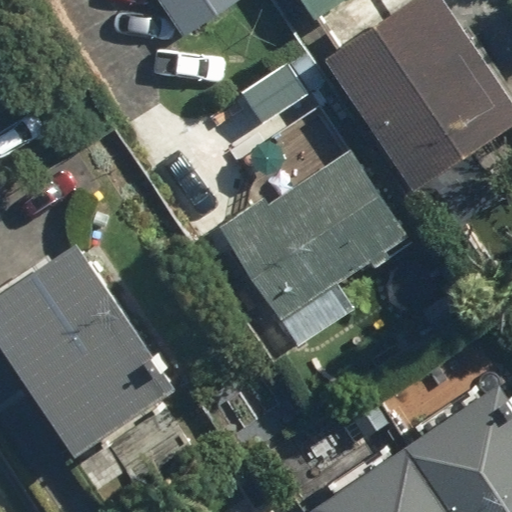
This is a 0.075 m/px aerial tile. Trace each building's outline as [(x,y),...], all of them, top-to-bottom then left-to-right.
[(511,137),(511,106),(439,0),(301,0),(432,192),(511,137)] [(278,320),(414,240),(353,138),(217,217),(278,320)] [(196,390),(89,231),(0,290),(0,337),(86,464),(196,390)] [(511,511),(511,371),(419,434),(471,511),(511,511)] [(465,511),(414,436),(310,506),(313,511),(465,511)]
